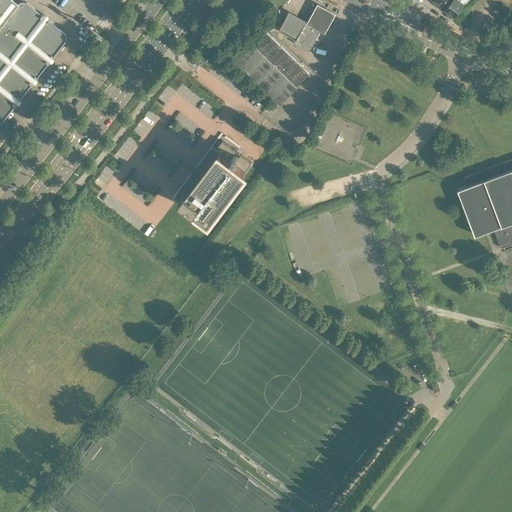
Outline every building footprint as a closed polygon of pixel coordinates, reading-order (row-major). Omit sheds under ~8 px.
[(36,78),(35,78),(48,61),(64,40),(65,40),(65,39),(65,38),(65,37),(65,36),(65,35),(65,34),(64,33),(64,32),(25,2),(23,1),(22,1),(21,1),(20,2),(19,2),(18,3),(17,3),(12,0),(0,0),(0,121),(2,120),(19,99),(31,83),(32,83),(33,84),(34,84),(34,83),(35,83),(36,83),(36,82),(36,81),(36,80),(36,79),(36,78)] [(460,0),(452,0),(445,9),(454,17),(465,4),(460,0)] [(318,5),(308,23),(321,29),(320,30),(325,33),(336,15),(318,5)] [(308,23),(289,12),(279,31),(296,40),(294,43),(308,51),(320,30),(321,29),(308,23)] [(296,87),(309,74),(265,30),(235,61),(280,105),(297,88),(296,87)] [(196,175),(179,196),(190,205),(195,208),(195,207),(210,218),(246,170),(252,162),(241,154),(222,140),(216,148),(200,169),(202,170),(201,171),(200,170),(199,170),(199,171),(198,171),(198,172),(197,173),(198,174),(198,175),(198,176),(196,175)] [(511,158),(494,165),(492,166),(466,176),(463,177),(466,183),(467,186),(458,189),(475,235),(494,228),(497,238),(501,248),(511,243),(511,158)]
